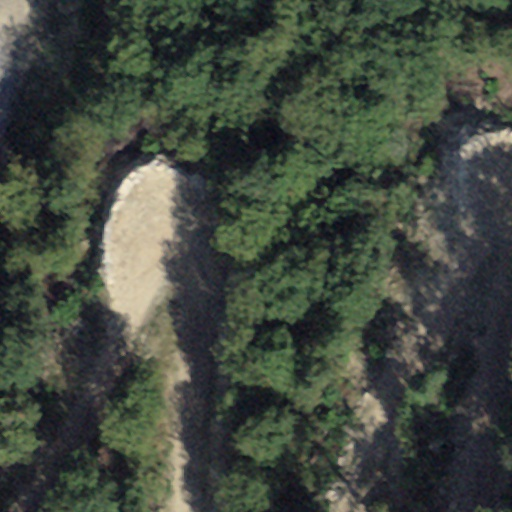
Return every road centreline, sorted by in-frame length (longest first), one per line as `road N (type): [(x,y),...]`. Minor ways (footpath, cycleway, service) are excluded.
road 1 (track): [(23,511),(148,270),(166,258),(183,259),(197,276),(201,302),(193,511)]
road 2 (track): [(349,511),(371,419),(436,263),(462,224),(487,210),(511,218)]
road 3 (track): [(511,326),(490,437),(488,511)]
